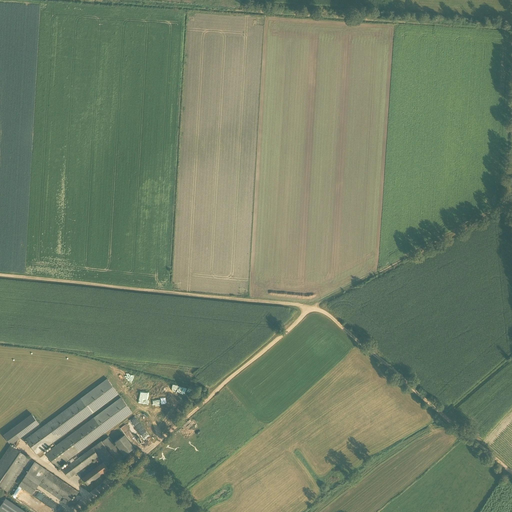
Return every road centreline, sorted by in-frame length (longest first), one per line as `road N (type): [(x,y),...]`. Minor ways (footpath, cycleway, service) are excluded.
road 1 (track): [(310,308),(0,275)]
road 2 (unclassified): [(74,511),(310,308)]
road 3 (track): [(511,473),(331,316),(310,308)]
road 4 (track): [(310,308),(511,202)]
